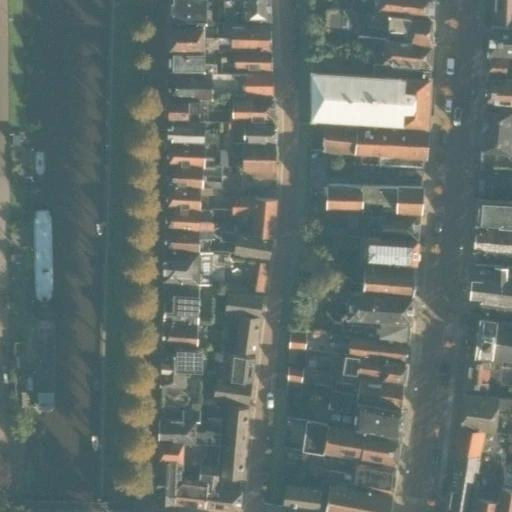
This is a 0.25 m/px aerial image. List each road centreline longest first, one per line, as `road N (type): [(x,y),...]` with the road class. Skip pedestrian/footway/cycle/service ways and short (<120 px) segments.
road 1 (residential): [(465,0),(449,258),(433,324),(416,511)]
road 2 (residential): [(250,509),(287,199),(283,0)]
road 3 (residential): [(0,233),(0,7)]
